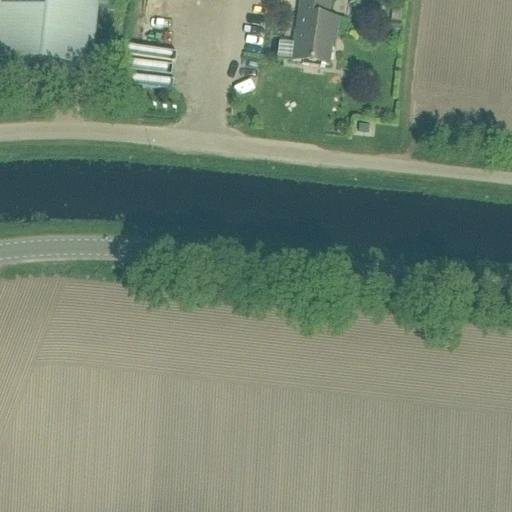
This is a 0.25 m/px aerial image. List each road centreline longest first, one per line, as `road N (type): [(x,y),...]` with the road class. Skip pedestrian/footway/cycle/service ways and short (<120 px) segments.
road 1 (unclassified): [(511,182),(159,138),(0,134)]
road 2 (tertiary): [(0,254),(143,254),(511,295)]
road 3 (unknown): [(191,142),(208,6),(195,0)]
